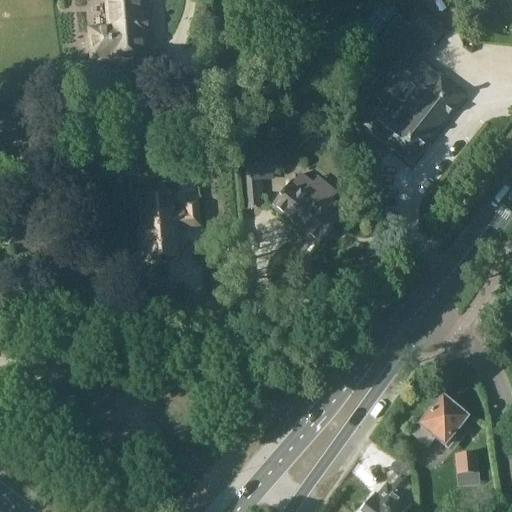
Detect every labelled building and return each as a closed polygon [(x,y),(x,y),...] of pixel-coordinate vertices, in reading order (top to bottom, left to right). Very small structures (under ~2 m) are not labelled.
[(94,57),(113,55),(114,59),(144,57),(138,0),(108,0),(111,31),(92,33),(94,57)] [(398,17),(349,79),(383,105),(419,62),(431,45),(434,47),(445,33),(419,12),(408,25),(398,17)] [(344,54),(326,52),(323,72),(342,74),(344,54)] [(464,98),(419,62),(383,105),(366,126),(412,163),(464,98)] [(47,119),(6,114),(3,139),(43,144),(47,119)] [(245,211),(262,210),(257,154),(239,155),(245,211)] [(271,208),(319,247),(340,220),(292,182),(271,208)] [(185,202),(185,214),(174,214),(172,184),(143,186),(146,230),(142,230),(143,247),(148,247),(149,261),(188,258),(186,244),(177,245),(176,229),(199,228),(197,201),(185,202)] [(25,247),(31,208),(10,204),(4,244),(25,247)] [(468,421),(443,400),(412,437),(427,449),(435,440),(448,450),(456,441),(453,438),(468,421)] [(477,474),(475,456),(456,458),(459,489),(472,488),(471,474),(477,474)] [(407,511),(412,507),(402,499),(411,488),(400,478),(391,490),(386,486),(377,497),(375,496),(361,511),(407,511)]
